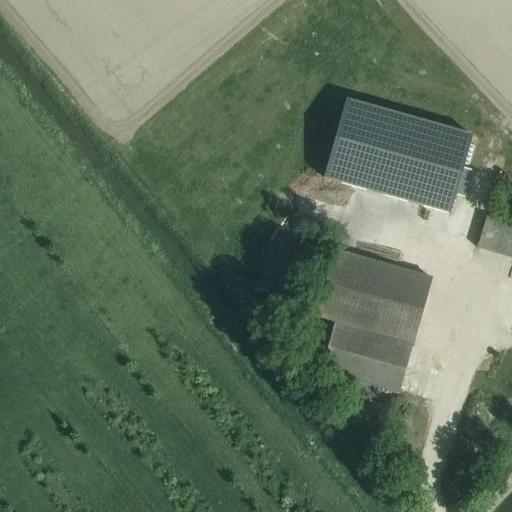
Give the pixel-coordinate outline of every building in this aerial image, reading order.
[(464,196),(472,169),(463,167),(472,135),(345,99),(323,178),(450,214),(456,193),(464,196)] [(486,150),(484,179),(499,180),(501,151),(486,150)] [(511,223),(485,216),(476,247),(511,257),(511,223)] [(398,393),(431,277),(334,250),(315,315),(334,321),(320,371),(332,375),(329,385),(375,398),(378,388),(398,393)] [(400,464),(409,456),(400,447),(392,455),(400,464)]
